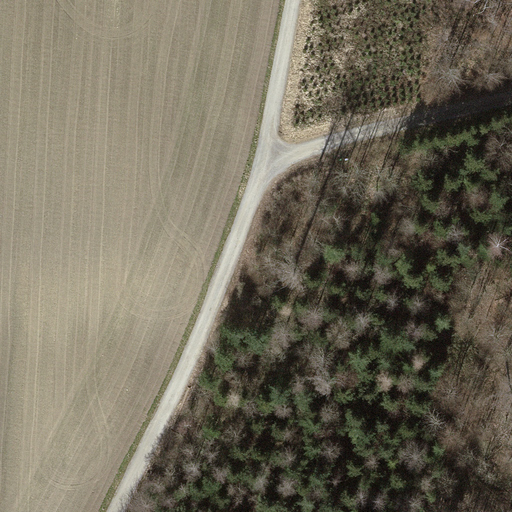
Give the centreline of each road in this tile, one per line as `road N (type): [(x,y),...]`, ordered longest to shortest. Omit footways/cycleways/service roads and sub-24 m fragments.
road 1 (track): [(117,511),(216,304),(266,157)]
road 2 (track): [(511,93),(433,110),(308,157),(266,157)]
road 3 (track): [(266,157),(295,0)]
